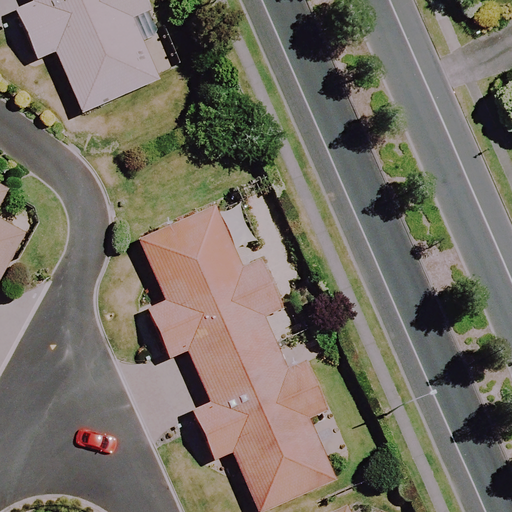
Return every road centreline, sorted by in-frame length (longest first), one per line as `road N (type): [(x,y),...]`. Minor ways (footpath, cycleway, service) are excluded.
road 1 (secondary): [(505,511),(283,0)]
road 2 (secondary): [(372,0),(511,317)]
road 3 (residential): [(24,395),(84,256),(87,192),(0,116)]
road 4 (residential): [(24,395),(137,457),(160,511)]
